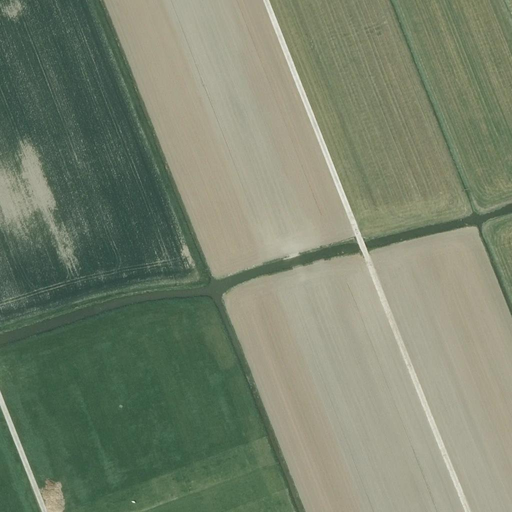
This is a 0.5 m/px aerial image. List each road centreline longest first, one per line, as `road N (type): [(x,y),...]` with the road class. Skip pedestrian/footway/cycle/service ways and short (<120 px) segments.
road 1 (track): [(265,0),(465,511)]
road 2 (track): [(43,511),(0,399)]
